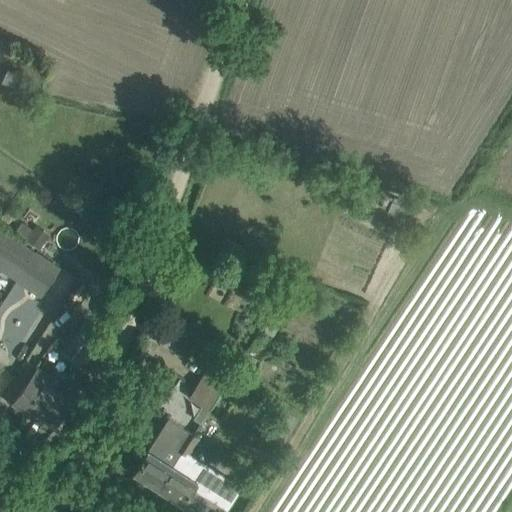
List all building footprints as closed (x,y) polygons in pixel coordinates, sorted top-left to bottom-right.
[(12,51),(7,64),(17,68),(23,56),(12,51)] [(345,240),(346,238),(369,252),(379,236),(344,214),(332,232),(345,240)] [(107,215),(100,227),(109,232),(116,219),(107,215)] [(15,231),(26,239),(33,230),(22,222),(15,231)] [(0,269),(16,280),(36,250),(0,225),(0,269)] [(128,226),(121,238),(129,243),(136,231),(128,226)] [(46,239),(33,230),(26,239),(39,249),(46,239)] [(36,250),(16,280),(42,298),(62,268),(36,250)] [(77,354),(72,362),(85,370),(98,351),(86,342),(77,354)] [(197,385),(198,385),(216,396),(225,383),(231,373),(218,365),(211,375),(206,372),(197,385)] [(50,428),(70,400),(46,382),(50,377),(38,369),(14,402),(15,403),(17,399),(27,406),(25,410),(50,428)] [(198,385),(190,397),(202,404),(209,409),(216,396),(198,385)] [(282,409),(272,425),(290,436),(300,420),(282,409)] [(136,473),(135,477),(136,480),(142,484),(146,484),(148,481),(159,488),(193,433),(188,430),(183,426),(169,418),(149,450),(135,472),(136,473)] [(193,433),(159,488),(183,503),(193,487),(227,508),(241,486),(224,476),(223,478),(187,455),(199,437),(193,433)] [(0,511),(12,511),(0,503),(0,511)]
